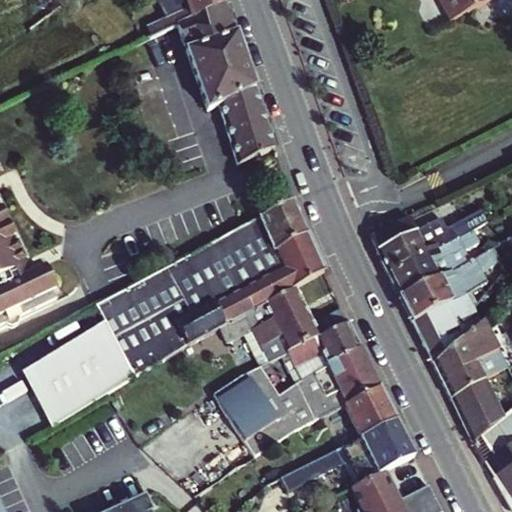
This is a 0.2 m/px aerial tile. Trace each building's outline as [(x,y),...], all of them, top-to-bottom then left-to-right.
[(26,31),(55,10),(48,0),(3,0),(4,0),(26,31)] [(182,0),(185,8),(142,28),(146,38),(163,30),(175,24),(221,3),(220,0),(182,0)] [(439,0),(439,1),(449,22),(493,1),(492,0),(439,0)] [(221,3),(175,24),(206,112),(217,106),(237,167),(273,151),(243,62),(221,3)] [(306,236),(290,203),(266,215),(248,224),(235,231),(188,256),(121,292),(109,299),(94,306),(104,326),(19,373),(26,386),(111,338),(139,324),(154,315),(205,288),(271,254),(306,236)] [(417,233),(410,218),(369,238),(388,275),(472,231),(485,225),(479,213),(450,228),(446,230),(441,221),(417,233)] [(445,218),(441,221),(446,230),(450,228),(445,218)] [(472,231),(479,244),(497,234),(491,221),(485,225),(472,231)] [(388,275),(399,298),(469,262),(464,251),(479,244),(472,231),(388,275)] [(295,288),(324,273),(306,236),(271,254),(205,288),(154,315),(174,354),(179,352),(195,343),(218,331),(295,288)] [(0,326),(1,326),(15,319),(54,301),(51,295),(41,273),(38,267),(25,273),(11,245),(9,241),(5,243),(2,244),(0,239),(0,326)] [(399,298),(422,343),(476,305),(470,293),(487,284),(481,272),(500,263),(492,249),(476,259),(469,262),(399,298)] [(41,273),(51,295),(52,294),(52,291),(52,289),(52,287),(52,284),(51,282),(50,280),(48,278),(47,276),(45,275),(43,274),(41,273)] [(258,368),(286,354),(346,324),(339,312),(315,325),(295,288),(218,331),(225,344),(241,335),(249,331),(261,354),(253,358),(237,366),(243,376),(258,368)] [(476,305),(422,343),(432,363),(484,320),(476,305)] [(133,377),(174,354),(154,315),(139,324),(111,338),(26,386),(49,428),(133,377)] [(15,319),(1,326),(2,329),(7,330),(14,327),(16,322),(15,319)] [(484,320),(432,363),(450,401),(485,381),(507,369),(484,320)] [(346,324),(286,354),(299,381),(299,382),(335,361),(358,349),(346,324)] [(218,331),(195,343),(199,350),(225,344),(218,331)] [(249,331),(241,335),(253,358),(261,354),(249,331)] [(293,433),(314,422),(342,408),(378,389),(358,349),(335,361),(299,382),(299,381),(277,395),(258,368),(243,376),(225,385),(211,395),(253,458),(293,433)] [(485,381),(450,401),(454,407),(457,415),(492,395),(485,381)] [(378,389),(342,408),(359,439),(394,421),(378,389)] [(492,395),(457,415),(472,445),(480,438),(504,419),(492,395)] [(511,411),(504,419),(480,438),(493,457),(484,462),(511,505),(511,411)] [(330,453),(279,479),(286,493),(344,464),(355,486),(386,470),(412,456),(394,421),(359,439),(330,453)] [(397,491),(386,470),(355,486),(350,488),(360,508),(355,510),(356,511),(440,511),(427,486),(401,499),(396,502),(392,493),(397,491)] [(392,493),(396,502),(401,499),(397,491),(392,493)] [(148,511),(142,497),(109,511),(148,511)]
